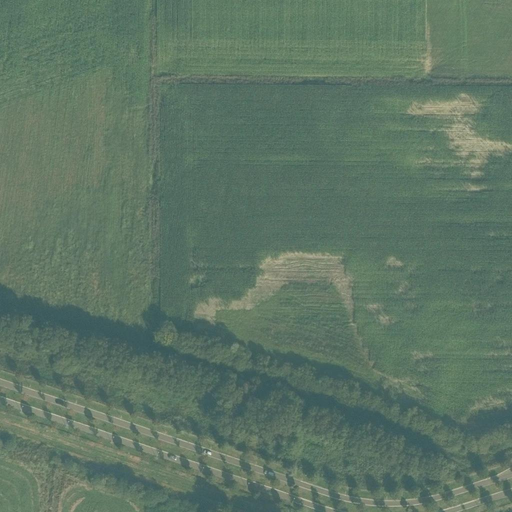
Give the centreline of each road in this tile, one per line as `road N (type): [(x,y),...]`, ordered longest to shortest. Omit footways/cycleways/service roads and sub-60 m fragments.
road 1 (tertiary): [(511,473),(425,499),(354,500),(0,382)]
road 2 (tertiary): [(0,399),(331,511)]
